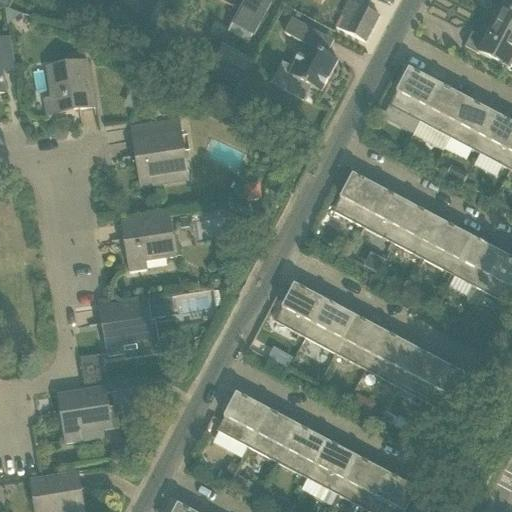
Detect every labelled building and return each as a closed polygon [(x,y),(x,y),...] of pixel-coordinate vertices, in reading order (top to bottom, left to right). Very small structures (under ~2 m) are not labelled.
[(10,0),(0,0),(0,6),(8,8),(10,0)] [(138,31),(144,21),(157,0),(90,0),(90,1),(138,31)] [(271,0),(246,0),(232,26),(254,37),(274,1),(271,0)] [(503,11),(495,26),(511,34),(511,0),(490,0),(489,3),(503,11)] [(366,44),(380,17),(350,2),(337,29),(366,44)] [(8,27),(23,16),(6,9),(8,27)] [(144,21),(138,31),(140,31),(136,38),(165,55),(174,40),(144,21)] [(300,43),(308,29),(293,21),(285,36),(300,43)] [(511,34),(495,26),(487,42),(473,34),(465,48),(511,73),(511,34)] [(0,95),(5,95),(2,73),(14,71),(9,40),(0,41),(0,95)] [(310,88),(321,94),(338,63),(307,46),(290,77),(283,90),(303,101),(310,88)] [(243,73),(218,59),(202,87),(228,101),(243,73)] [(74,111),(95,107),(87,61),(45,68),(50,100),(44,101),(47,119),(75,114),(74,111)] [(390,108),(420,124),(440,87),(409,71),(390,108)] [(129,98),(139,102),(144,90),(135,86),(129,98)] [(470,103),(440,87),(420,124),(450,140),(470,103)] [(157,95),(147,90),(143,97),(153,102),(157,95)] [(172,114),(177,103),(167,99),(162,110),(172,114)] [(450,140),(480,156),(500,119),(470,103),(450,140)] [(511,168),(511,125),(500,119),(480,156),(510,172),(511,168)] [(188,175),(182,133),(180,121),(148,126),(150,139),(136,141),(140,162),(136,162),(140,190),(159,186),(158,179),(188,175)] [(274,165),(268,177),(278,183),(285,170),(274,165)] [(457,182),(463,186),(468,176),(462,173),(457,182)] [(333,214),(364,230),(384,193),(353,177),(333,214)] [(260,185),(244,186),(246,203),(262,201),(260,185)] [(414,209),(384,193),(364,230),(394,246),(414,209)] [(254,205),(243,211),(250,223),(261,217),(254,205)] [(444,225),(414,209),(394,246),(424,262),(444,225)] [(147,264),(178,260),(171,218),(125,225),(128,245),(125,246),(129,273),(148,270),(147,264)] [(190,229),(189,219),(180,220),(181,230),(190,229)] [(474,241),(444,225),(424,262),(454,278),(474,241)] [(504,257),(474,241),(454,278),(484,294),(504,257)] [(511,261),(504,257),(484,294),(511,308),(511,261)] [(215,276),(210,280),(210,286),(213,290),(219,290),(223,286),(223,281),(220,277),(215,276)] [(275,324),(306,340),(325,303),(295,287),(275,324)] [(155,344),(151,320),(175,316),(172,298),(149,302),(103,309),(106,330),(103,330),(107,357),(126,355),(125,348),(155,344)] [(355,319),(325,303),(306,340),(336,356),(355,319)] [(450,307),(444,303),(439,310),(445,314),(450,307)] [(385,335),(355,319),(336,356),(365,372),(385,335)] [(415,351),(385,335),(365,372),(396,388),(415,351)] [(396,388),(426,404),(445,367),(415,351),(396,388)] [(284,354),(278,365),(287,370),(293,359),(284,354)] [(81,360),(85,393),(102,390),(98,357),(81,360)] [(476,383),(445,367),(426,404),(456,420),(476,383)] [(148,405),(148,401),(145,384),(102,390),(85,393),(61,397),(64,417),(61,418),(65,445),(84,442),(83,436),(114,431),(113,430),(119,430),(117,414),(111,415),(110,411),(148,405)] [(357,408),(363,398),(357,395),(351,404),(357,408)] [(248,449),(267,412),(237,396),(217,433),(248,449)] [(297,428),(267,412),(248,449),(278,465),(297,428)] [(327,444),(297,428),(278,465),(307,481),(327,444)] [(137,454),(128,444),(117,454),(126,464),(137,454)] [(307,481),(338,497),(357,460),(327,444),(307,481)] [(338,497),(365,511),(367,511),(387,476),(357,460),(338,497)] [(85,511),(83,495),(79,496),(76,475),(30,483),(35,509),(43,508),(43,511),(85,511)] [(407,511),(418,492),(387,476),(367,511),(407,511)] [(253,485),(243,480),(239,487),(249,493),(253,485)]
